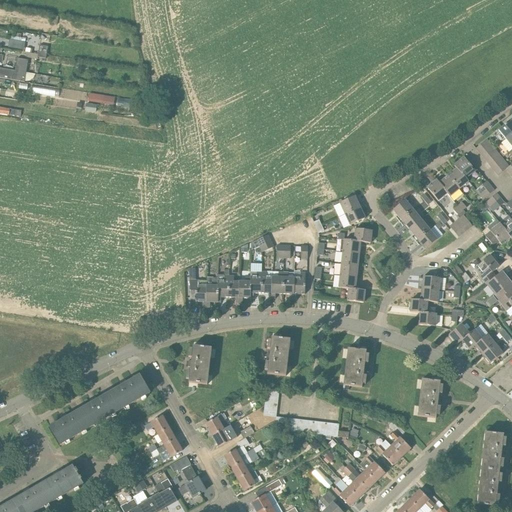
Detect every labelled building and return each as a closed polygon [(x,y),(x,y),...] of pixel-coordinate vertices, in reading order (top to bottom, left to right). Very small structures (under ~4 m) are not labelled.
[(46,55),(48,48),(40,46),(38,53),(46,55)] [(21,120),(22,111),(7,109),(6,113),(13,114),(12,116),(15,117),(15,119),(21,120)] [(505,139),(511,133),(511,119),(498,131),(505,139)] [(479,153),(490,144),(487,140),(476,149),(479,153)] [(483,157),(493,148),(490,144),(479,153),(483,157)] [(487,162),(497,153),(493,148),(483,157),(487,162)] [(490,167),(501,158),(497,153),(487,162),(490,167)] [(469,183),(466,179),(475,172),(464,158),(454,166),(457,169),(465,179),(469,183)] [(494,171),(505,162),(501,158),(490,167),(494,171)] [(498,176),(506,170),(509,167),(505,162),(494,171),(498,176)] [(459,190),(469,183),(465,179),(457,169),(448,177),(459,190)] [(459,190),(448,177),(439,184),(439,183),(438,183),(447,194),(447,195),(448,195),(450,197),(459,190)] [(439,202),(447,195),(447,194),(438,183),(439,183),(437,180),(427,188),(439,202)] [(479,196),(490,187),(487,182),(475,191),(479,196)] [(483,200),(494,191),(490,187),(479,196),(483,200)] [(489,208),(500,199),(497,194),(486,203),(489,208)] [(344,215),(360,208),(355,197),(339,204),(344,215)] [(493,213),(504,203),(500,199),(489,208),(493,213)] [(405,201),(393,211),(398,216),(396,218),(399,222),(413,211),(410,207),(405,201)] [(461,212),(466,208),(462,203),(457,207),(461,212)] [(350,226),(365,219),(360,208),(344,215),(350,226)] [(413,211),(399,222),(401,224),(403,226),(405,225),(407,228),(410,230),(421,221),(419,218),(415,212),(413,211)] [(468,230),(472,226),(463,215),(459,219),(468,230)] [(463,234),(468,230),(459,219),(454,223),(463,234)] [(503,227),(500,224),(497,220),(496,221),(510,238),(511,239),(511,221),(511,220),(503,227)] [(421,221),(410,230),(412,233),(414,236),(412,237),(414,240),(415,241),(429,230),(428,229),(424,223),(421,221)] [(490,232),(485,236),(494,248),(500,243),(501,245),(510,238),(496,221),(487,228),(490,232)] [(459,238),(463,234),(454,223),(449,227),(459,238)] [(370,244),(372,231),(355,229),(354,241),(353,241),(360,243),(370,244)] [(429,230),(415,241),(419,246),(421,244),(426,250),(438,240),(433,234),(429,230)] [(260,248),(272,243),(269,235),(257,241),(260,248)] [(354,241),(344,240),(342,253),(359,255),(360,243),(353,241),(354,241)] [(252,252),(260,248),(257,241),(251,243),(252,252)] [(262,253),(274,247),(272,243),(260,248),(262,253)] [(358,266),(359,255),(342,253),(341,264),(358,266)] [(490,257),(474,269),(479,275),(478,276),(482,281),(483,281),(486,285),(495,278),(492,273),(498,268),(490,257)] [(356,278),(358,266),(341,264),(339,276),(356,278)] [(456,274),(461,270),(458,266),(453,270),(456,274)] [(228,276),(228,271),(223,271),(223,276),(218,276),(218,279),(217,303),(221,303),(221,298),(228,298),(228,276)] [(261,294),(262,272),(251,271),(250,277),(250,282),(250,299),(254,299),(254,294),(261,294)] [(272,299),(272,278),(267,278),(267,272),(262,272),(261,294),(269,294),(268,299),(272,299)] [(283,294),(283,272),(278,272),(278,277),(272,277),(272,278),(272,299),(275,299),(275,294),(283,294)] [(293,300),(293,278),(288,278),(288,272),(283,272),(283,294),(290,294),(290,299),(293,300)] [(305,295),(305,273),(300,273),(300,279),(295,278),(293,278),(293,300),(297,300),(297,295),(305,295)] [(498,301),(511,291),(507,286),(511,284),(502,273),(486,285),(495,296),(498,301)] [(239,303),(239,281),(234,281),(234,276),(228,276),(228,298),(236,298),(236,303),(239,303)] [(355,290),(356,278),(339,276),(338,288),(349,290),(349,289),(355,290)] [(439,291),(440,279),(423,277),(422,289),(439,291)] [(217,303),(218,279),(207,279),(207,281),(206,308),(210,308),(210,303),(217,303)] [(206,308),(207,281),(198,281),(190,280),(190,294),(195,295),(195,302),(203,302),(203,308),(206,308)] [(250,299),(250,282),(239,281),(239,303),(243,303),(243,298),(250,299)] [(364,303),(365,291),(355,290),(349,289),(349,290),(347,301),(364,303)] [(437,303),(439,291),(422,289),(421,301),(428,302),(437,303)] [(511,307),(511,291),(498,301),(498,302),(500,304),(506,312),(511,307)] [(427,313),(428,302),(421,301),(411,300),(410,313),(420,313),(427,313)] [(435,327),(436,314),(427,313),(420,313),(419,325),(435,327)] [(492,324),(496,320),(492,316),(488,319),(492,324)] [(456,345),(469,334),(462,325),(449,335),(456,345)] [(469,350),(482,339),(475,330),(469,334),(456,345),(457,345),(462,341),(469,350)] [(503,338),(508,335),(504,330),(499,334),(503,338)] [(488,335),(482,339),(469,350),(470,350),(475,346),(482,355),(496,345),(488,335)] [(286,376),(290,340),(272,338),(270,356),(267,374),(286,376)] [(490,365),(503,354),(496,345),(482,355),(490,365)] [(207,385),(212,349),(193,346),(191,363),(188,383),(207,385)] [(362,388),(364,372),(364,370),(366,351),(348,349),(343,386),(362,388)] [(149,394),(139,376),(126,383),(125,381),(120,383),(121,386),(96,401),(95,398),(92,399),(105,420),(149,394)] [(436,419),(438,403),(438,400),(440,382),(422,380),(417,417),(436,419)] [(105,420),(92,399),(90,401),(92,403),(67,418),(65,415),(61,418),(62,420),(49,428),(60,446),(105,420)] [(224,429),(220,422),(227,419),(224,414),(206,424),(212,436),(235,424),(235,423),(224,429)] [(157,435),(169,428),(162,416),(144,427),(147,431),(153,428),(157,435)] [(281,431),(283,418),(276,418),(275,423),(275,430),(281,431)] [(401,458),(411,449),(401,439),(404,435),(397,428),(398,426),(390,422),(388,426),(392,428),(394,430),(393,431),(394,432),(391,436),(396,442),(390,447),(401,458)] [(219,448),(241,435),(240,433),(240,432),(235,424),(212,436),(219,448)] [(256,432),(252,426),(240,432),(240,433),(244,439),(256,432)] [(169,428),(157,435),(163,446),(175,439),(169,428)] [(357,442),(359,436),(358,436),(359,432),(353,430),(350,439),(357,442)] [(495,507),(497,492),(497,488),(501,452),(503,435),(485,433),(477,505),(495,507)] [(182,451),(175,439),(163,446),(157,450),(150,454),(153,458),(159,455),(163,462),(170,458),(182,451)] [(154,445),(148,449),(150,454),(157,450),(154,445)] [(256,453),(262,449),(260,445),(253,449),(256,453)] [(364,455),(367,448),(361,445),(358,452),(364,455)] [(386,451),(381,445),(377,449),(393,466),(401,458),(390,447),(386,451)] [(231,468),(256,453),(253,449),(240,457),(236,450),(224,457),(231,468)] [(237,480),(253,470),(249,464),(259,459),(259,458),(256,453),(231,468),(237,480)] [(177,470),(189,464),(186,457),(173,464),(177,470)] [(376,482),(385,474),(369,457),(360,465),(365,471),(376,482)] [(360,476),(349,464),(345,469),(367,491),(376,482),(365,471),(360,476)] [(0,511),(34,511),(82,485),(79,480),(81,479),(77,473),(78,472),(75,469),(74,469),(72,466),(30,491),(28,488),(23,491),(25,494),(0,508),(0,511)] [(200,494),(205,491),(191,468),(183,473),(189,483),(179,489),(182,496),(189,491),(193,498),(198,495),(199,496),(201,495),(200,494)] [(317,469),(312,474),(321,483),(326,478),(317,469)] [(359,499),(359,498),(367,491),(345,469),(342,471),(353,483),(348,487),(359,499)] [(257,478),(253,470),(237,480),(244,492),(262,481),(260,476),(257,478)] [(155,487),(158,493),(166,507),(177,501),(170,489),(172,488),(168,479),(155,487)] [(269,493),(282,485),(279,480),(266,487),(269,493)] [(328,490),(333,486),(328,480),(323,485),(328,490)] [(142,491),(147,488),(143,481),(139,484),(142,491)] [(138,493),(142,491),(139,484),(134,486),(138,493)] [(343,492),(337,487),(334,491),(350,507),(359,499),(348,487),(343,492)] [(429,500),(420,490),(410,500),(419,510),(425,504),(430,509),(435,505),(430,500),(429,500)] [(326,509),(322,511),(341,511),(334,504),(337,501),(329,492),(319,501),(326,509)] [(155,511),(158,511),(166,507),(158,493),(148,499),(155,511)] [(261,511),(272,506),(266,495),(251,503),(256,511),(261,511)] [(138,505),(134,499),(120,507),(122,511),(141,511),(138,505)] [(141,511),(155,511),(148,499),(138,505),(141,511)] [(417,511),(419,510),(410,500),(401,509),(403,511),(417,511)]
